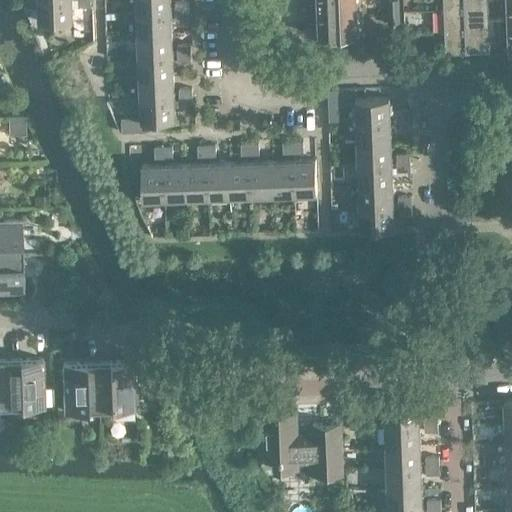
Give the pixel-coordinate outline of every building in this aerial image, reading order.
[(72,0),(37,0),(38,20),(73,19),(72,0)] [(170,0),(136,0),(137,11),(171,9),(170,0)] [(188,0),(187,0),(176,0),(176,9),(189,9),(188,0)] [(358,0),(318,0),(319,14),(359,13),(358,0)] [(387,0),(388,11),(399,10),(398,0),(387,0)] [(445,0),(446,8),(488,7),(488,0),(445,0)] [(488,7),(446,8),(447,30),(504,28),(503,15),(489,16),(488,7)] [(171,9),(137,11),(138,33),(172,31),(171,9)] [(189,9),(176,9),(176,18),(190,18),(189,9)] [(399,10),(388,11),(388,23),(399,23),(399,10)] [(359,13),(319,14),(320,36),(360,34),(359,13)] [(504,28),(447,30),(448,52),(490,50),(489,39),(504,38),(504,28)] [(172,31),(138,33),(139,54),(173,53),(172,31)] [(191,43),(177,44),(178,53),(191,52),(191,43)] [(191,52),(178,53),(178,61),(191,61),(191,52)] [(173,53),(139,54),(140,76),(174,75),(173,53)] [(174,75),(140,76),(141,98),(175,96),(174,75)] [(192,86),(179,87),(179,96),(193,95),(192,86)] [(342,104),(342,87),(327,88),(328,104),(339,104),(342,104)] [(193,95),(179,96),(180,105),(193,104),(193,95)] [(175,96),(141,98),(142,120),(176,118),(175,96)] [(390,96),(356,97),(357,119),(391,117),(390,96)] [(408,108),(395,109),(395,118),(409,117),(408,108)] [(391,117),(357,119),(357,141),(391,139),(391,117)] [(409,117),(395,118),(396,127),(409,126),(409,117)] [(391,139),(357,141),(358,162),(392,161),(391,139)] [(293,140),(283,140),(283,153),(294,152),(293,140)] [(303,140),(293,140),(294,152),(304,152),(303,140)] [(259,141),(250,142),(251,155),(259,155),(259,141)] [(250,142),(241,142),(242,155),(251,155),(250,142)] [(207,143),(198,143),(198,157),(207,156),(207,143)] [(216,143),(207,143),(207,156),(216,156),(216,143)] [(172,144),(164,145),(164,158),(173,158),(172,144)] [(164,145),(155,145),(155,158),(164,158),(164,145)] [(410,152),(397,152),(397,161),(410,160),(410,152)] [(316,157),(294,158),(295,192),(317,191),(316,157)] [(294,158),(272,159),(274,193),(295,192),(294,158)] [(272,159),(251,160),(252,194),(274,193),(272,159)] [(229,160),(207,161),(208,195),(230,195),(229,160)] [(251,160),(229,160),(230,195),(252,194),(251,160)] [(410,160),(397,161),(397,170),(411,169),(410,160)] [(207,161),(185,162),(187,196),(208,195),(207,161)] [(392,161),(358,162),(359,184),(393,183),(392,161)] [(185,162),(164,163),(165,197),(187,196),(185,162)] [(165,197),(164,163),(142,164),(143,198),(165,197)] [(393,183),(359,184),(360,206),(394,205),(393,183)] [(48,195),(35,195),(35,206),(48,205),(48,195)] [(412,195),(398,195),(399,204),(412,204),(412,195)] [(412,204),(399,204),(399,213),(412,213),(412,204)] [(394,205),(360,206),(361,228),(395,227),(394,205)] [(0,218),(0,253),(22,253),(21,218),(0,218)] [(22,253),(0,253),(0,288),(23,288),(22,253)] [(42,356),(7,358),(9,406),(44,404),(42,356)] [(0,405),(9,406),(7,358),(0,357),(0,405)] [(132,359),(97,360),(99,408),(134,407),(132,359)] [(99,408),(97,360),(62,362),(64,410),(99,408)] [(385,400),(386,423),(420,421),(419,399),(385,400)] [(296,409),(252,411),(253,426),(265,425),(266,458),(277,458),(277,467),(275,467),(275,468),(298,467),(298,461),(305,461),(304,432),(295,433),(294,426),(297,426),(296,409)] [(438,412),(425,412),(425,421),(438,420),(438,412)] [(438,420),(425,421),(425,430),(439,429),(438,420)] [(313,432),(304,432),(305,461),(310,461),(311,474),(343,473),(341,421),(331,421),(327,426),(322,422),(313,422),(313,432)] [(420,421),(386,423),(387,444),(421,443),(420,421)] [(421,443),(387,444),(388,466),(422,464),(421,443)] [(439,455),(426,455),(426,464),(440,464),(439,455)] [(422,464),(388,466),(388,487),(422,486),(422,464)] [(440,464),(426,464),(427,473),(440,473),(440,464)] [(422,486),(388,487),(389,509),(423,508),(422,486)] [(441,498),(428,499),(428,508),(441,507),(441,498)]
